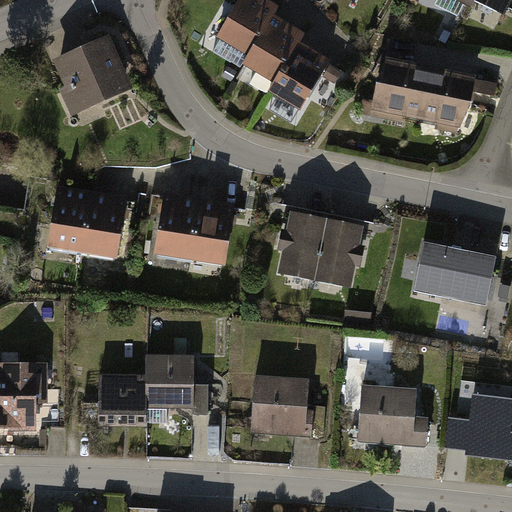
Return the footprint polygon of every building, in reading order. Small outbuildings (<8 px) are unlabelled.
[(278,19),(284,9),(267,0),(247,0),(225,41),(257,58),(278,19)] [(511,0),(481,0),(510,14),(511,10),(511,0)] [(306,46),(311,37),(278,19),(257,58),(252,67),(285,85),(306,46)] [(76,119),(138,90),(115,41),(60,67),(71,89),(63,93),(76,119)] [(309,112),(336,63),(306,46),(285,85),(279,96),(309,112)] [(480,112),(484,78),(458,74),(455,92),(426,88),(429,68),(406,64),(408,54),(384,50),(379,73),(384,74),(381,104),(365,101),(364,114),(465,131),(480,112)] [(66,193),(58,251),(90,256),(98,197),(66,193)] [(98,197),(90,256),(123,260),(131,202),(98,197)] [(171,199),(163,258),(196,262),(204,203),(171,199)] [(204,203),(196,262),(229,267),(237,208),(204,203)] [(295,217),(284,275),(320,281),(330,223),(295,217)] [(330,223),(320,281),(355,287),(365,229),(330,223)] [(415,291),(493,307),(503,256),(425,240),(415,291)] [(151,380),(154,408),(200,408),(200,414),(214,414),(215,386),(200,386),(200,360),(152,359),(151,380)] [(0,427),(42,427),(42,381),(53,381),(53,368),(0,368),(0,427)] [(154,408),(151,380),(106,380),(105,427),(154,428),(154,408)] [(257,433),(313,435),(315,381),(259,380),(257,433)] [(363,440),(430,446),(432,417),(422,416),(424,392),(367,387),(363,440)] [(511,405),(475,401),(472,426),(450,424),(448,448),(468,451),(468,455),(511,460),(511,438),(508,438),(511,405)]
